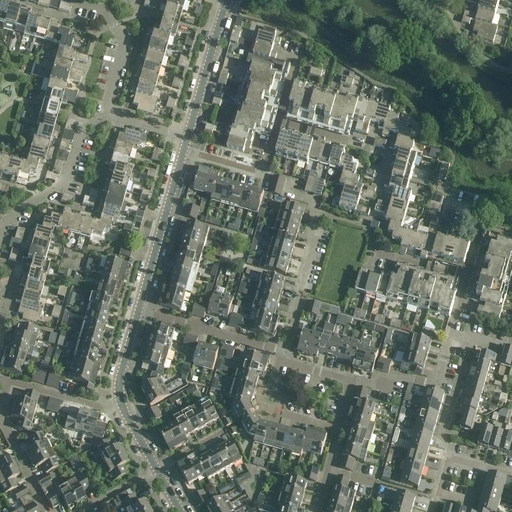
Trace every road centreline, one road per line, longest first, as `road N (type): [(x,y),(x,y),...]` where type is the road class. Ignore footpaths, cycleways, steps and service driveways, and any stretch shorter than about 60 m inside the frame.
road 1 (residential): [(282,352),(315,201),(289,194),(293,179)]
road 2 (residential): [(0,238),(5,220),(70,179),(84,127),(104,117)]
road 3 (tertiary): [(137,311),(183,151)]
road 4 (residential): [(137,311),(282,352)]
road 5 (residential): [(104,117),(124,41),(104,10),(74,0)]
road 6 (residential): [(350,378),(382,385),(398,374),(437,386),(452,334)]
road 7 (tertiary): [(185,138),(228,0)]
road 8 (residential): [(183,151),(262,174),(278,122)]
road 9 (tertiary): [(179,511),(120,403)]
road 10 (residential): [(468,279),(378,252),(367,226)]
road 11 (residential): [(511,475),(451,459),(433,511)]
